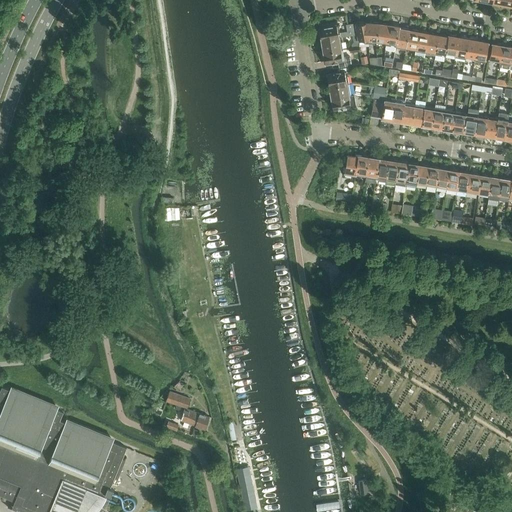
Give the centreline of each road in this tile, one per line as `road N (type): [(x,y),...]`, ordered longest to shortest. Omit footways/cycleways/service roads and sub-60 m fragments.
road 1 (residential): [(294,6),(315,132),(511,160)]
road 2 (secondary): [(0,139),(57,0)]
road 3 (residential): [(389,0),(511,26)]
